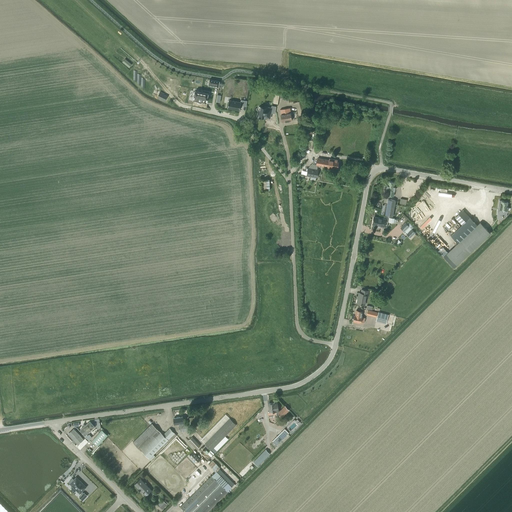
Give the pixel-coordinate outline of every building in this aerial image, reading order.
[(125,59),(122,62),(129,68),(132,64),(125,59)] [(209,79),(208,86),(218,87),(220,81),(209,79)] [(160,91),(157,98),(165,101),(167,96),(164,94),(164,93),(160,91)] [(195,91),(192,106),(205,108),(208,93),(195,91)] [(239,110),(240,105),(246,106),(247,101),(241,100),(240,102),(229,100),(228,108),(239,110)] [(259,112),(258,117),(259,117),(260,118),(260,117),(263,118),(263,117),(266,117),(270,118),(270,117),(271,113),(275,113),(276,107),(272,106),(271,108),(265,107),(264,107),(259,106),(258,112),(259,112)] [(290,108),(280,110),(281,114),(282,122),(292,120),(290,108)] [(317,158),(316,164),(318,165),(328,166),(328,167),(333,168),(333,167),(337,167),(338,162),(337,162),(338,160),(334,159),(334,161),(317,158)] [(308,168),(307,175),(317,177),(318,170),(317,170),(318,165),(316,164),(312,164),(308,168)] [(386,189),(388,190),(387,195),(393,196),(394,191),(395,187),(394,187),(395,182),(389,181),(388,186),(387,186),(386,189)] [(392,217),(395,201),(388,199),(385,215),(392,217)] [(506,206),(507,202),(503,201),(499,200),(497,214),(498,215),(497,218),(502,219),(502,215),(506,216),(507,206),(506,206)] [(458,243),(443,256),(453,267),(490,233),(479,222),(476,225),(462,210),(454,217),(461,225),(450,235),(458,243)] [(374,217),(372,224),(373,224),(372,227),(377,228),(377,225),(384,227),(386,219),(379,217),(379,218),(374,217)] [(405,222),(400,227),(404,231),(403,232),(406,234),(410,238),(415,233),(412,230),(411,229),(413,227),(408,221),(406,223),(405,222)] [(359,293),(356,303),(365,305),(366,298),(367,298),(368,291),(361,290),(361,293),(359,293)] [(354,315),(353,321),(361,323),(361,322),(364,323),(365,318),(362,317),(363,311),(356,310),(355,315),(354,315)] [(378,312),(376,321),(386,324),(388,315),(378,312)] [(270,412),(268,412),(269,416),(273,416),(273,414),(278,413),(281,410),(278,410),(277,403),(275,404),(275,403),(268,404),(270,412)] [(281,410),(278,413),(282,417),(289,410),(285,406),(281,410)] [(184,423),(183,417),(174,419),(175,424),(178,424),(179,429),(180,429),(182,429),(188,428),(187,422),(184,423)] [(211,450),(209,452),(208,453),(211,456),(228,439),(224,436),(236,424),(229,418),(204,444),(211,450)] [(84,424),(83,425),(82,425),(82,426),(83,428),(81,430),(86,435),(95,427),(90,421),(85,426),(84,424)] [(162,435),(152,424),(133,443),(149,459),(175,433),(169,428),(162,435)] [(71,430),(68,433),(74,439),(73,440),(75,442),(76,441),(78,444),(81,441),(83,439),(73,428),(71,430)] [(285,429),(272,441),(276,445),(289,433),(285,429)] [(107,435),(102,430),(92,441),(97,445),(107,435)] [(189,440),(197,449),(200,445),(192,437),(189,440)] [(88,441),(85,438),(78,445),(77,444),(76,445),(80,449),(88,441)] [(253,462),(258,466),(270,454),(266,449),(253,462)] [(197,463),(200,459),(193,452),(190,456),(197,463)] [(208,465),(216,472),(180,507),(185,511),(194,511),(196,511),(206,511),(227,491),(234,484),(219,469),(220,468),(213,461),(208,465)] [(82,500),(87,496),(84,492),(84,493),(82,491),(86,487),(82,483),(83,483),(80,481),(76,477),(74,480),(72,478),(69,482),(70,483),(70,484),(80,493),(82,495),(79,497),(82,500)] [(134,484),(146,496),(151,490),(140,479),(134,484)] [(167,504),(162,500),(158,505),(162,509),(167,504)] [(0,511),(9,511),(0,502),(0,511)]
